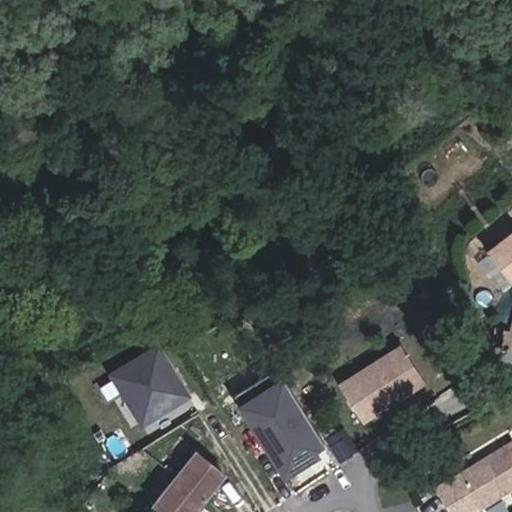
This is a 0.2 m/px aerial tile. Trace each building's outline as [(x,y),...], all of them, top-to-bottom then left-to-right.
[(511,231),(488,250),(500,265),(511,280),(511,231)] [(478,257),(489,273),(500,265),(488,250),(478,257)] [(359,419),(422,380),(399,343),(337,382),(359,419)] [(188,394),(174,373),(170,375),(183,397),(188,394)] [(257,432),(265,422),(237,399),(229,409),(257,432)] [(336,457),(353,447),(340,425),(323,436),(336,457)] [(465,511),(511,483),(511,436),(434,483),(451,511),(465,511)] [(303,470),(316,461),(302,440),(289,448),(303,470)] [(167,511),(191,511),(222,475),(195,452),(155,502),(167,511)]
